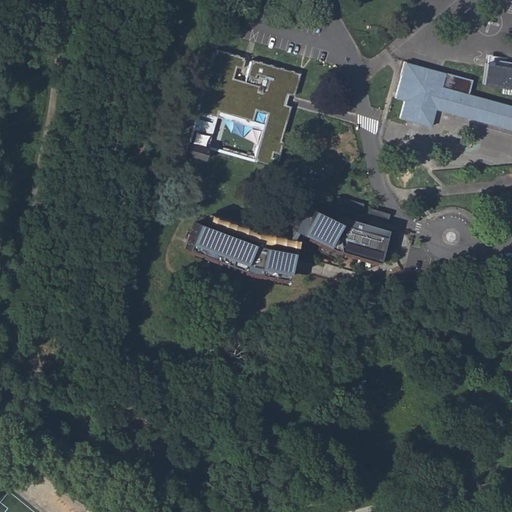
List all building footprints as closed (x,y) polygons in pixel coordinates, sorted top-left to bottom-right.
[(254,162),(274,168),(282,142),(279,142),(290,106),(284,104),(285,99),(286,95),(293,96),(299,73),(250,59),(244,82),(232,78),(235,67),(241,69),(244,57),(216,49),(215,52),(212,52),(207,71),(218,75),(215,84),(204,81),(195,111),(215,116),(217,112),(252,121),(255,110),(266,113),(263,125),(261,130),(253,159),(255,160),(254,162)] [(511,64),(486,60),(482,83),(511,87),(511,64)] [(511,129),(511,105),(468,93),(472,81),(404,62),(394,97),(403,100),(398,118),(432,127),(437,109),(511,129)] [(187,142),(207,147),(215,116),(195,111),(187,142)] [(217,112),(215,116),(261,130),(263,125),(252,121),(217,112)] [(203,160),(207,147),(187,142),(183,154),(203,160)] [(325,192),(306,187),(304,193),(324,198),(325,192)] [(337,195),(335,202),(361,210),(363,203),(337,195)] [(380,251),(385,236),(342,223),(333,219),(303,204),(290,229),(332,248),(377,261),(380,251)] [(389,213),(370,207),(369,212),(388,217),(389,213)] [(380,251),(392,254),(399,232),(335,214),(333,219),(342,223),(385,236),(380,251)] [(253,239),(290,245),(291,238),(256,232),(212,216),(210,222),(253,239)] [(285,278),(290,250),(255,244),(195,222),(185,248),(247,271),(285,278)]
